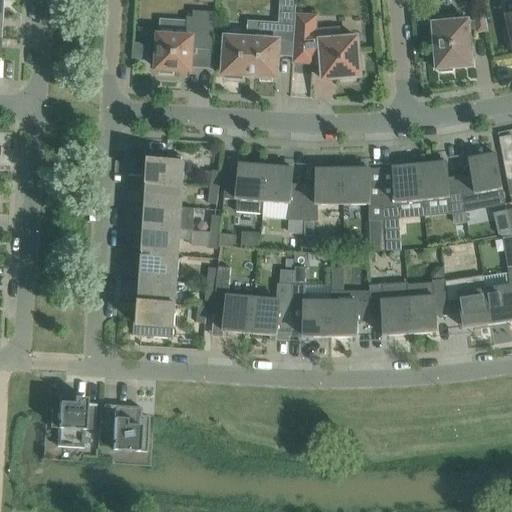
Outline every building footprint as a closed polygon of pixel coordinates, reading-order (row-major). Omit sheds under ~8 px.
[(225,54),(224,74),(227,74),(227,79),(243,80),(243,75),(277,78),(279,36),(294,37),(296,15),(296,0),(280,0),(279,24),(271,24),(270,41),(226,38),(225,54)] [(159,36),(157,70),(160,70),(160,74),(173,75),(173,71),(191,72),(192,50),(213,51),(216,13),(193,12),(193,18),(187,18),(187,28),(186,38),(159,36)] [(469,21),(433,24),(437,70),(441,70),(441,74),(454,73),(454,69),(473,67),(470,34),(476,33),(477,34),(489,32),(485,14),(473,16),(474,21),(469,22),(469,21)] [(296,15),(294,37),(293,57),(291,56),(291,58),(293,58),(293,63),(314,65),(314,61),(322,60),(323,81),(342,79),(342,82),(356,81),(356,78),(361,78),(361,71),(364,71),(363,57),(360,57),(358,38),(340,39),(339,29),(316,30),(317,17),(296,15)] [(473,175),(461,177),(464,197),(476,195),(479,206),(505,200),(496,155),(470,160),(473,175)] [(148,183),(183,186),(185,163),(182,163),(182,157),(167,156),(167,162),(149,160),(148,183)] [(464,197),(461,177),(448,179),(447,163),(420,166),(424,202),(449,199),(451,215),(453,215),(465,214),(466,213),(464,197)] [(227,179),(224,200),(225,200),(237,201),(236,212),(263,214),(267,167),(240,165),(239,181),(227,179)] [(399,204),(424,202),(420,166),(394,168),(394,172),(382,172),(385,222),(400,220),(399,204)] [(263,214),(263,219),(289,221),(288,234),(302,235),(303,222),(305,185),(292,185),(294,169),(267,167),(263,214)] [(319,206),(344,206),(344,170),(317,170),(317,186),(305,185),(303,222),(319,222),(319,206)] [(370,170),(344,170),(344,206),(369,206),(369,222),(372,222),(372,235),(384,235),(384,222),(385,222),(382,172),(370,173),(370,170)] [(219,189),(221,172),(211,171),(210,188),(219,189)] [(182,208),(183,186),(148,183),(146,206),(182,208)] [(217,205),(219,189),(210,188),(208,204),(217,205)] [(196,209),(182,208),(146,206),(145,228),(195,232),(196,209)] [(465,214),(453,215),(454,225),(466,224),(465,214)] [(508,215),(495,218),(499,236),(511,233),(511,230),(511,227),(508,215)] [(220,234),(222,217),(213,216),(211,233),(220,234)] [(143,254),(179,257),(179,254),(180,240),(192,241),(193,232),(195,232),(145,228),(143,254)] [(217,250),(220,234),(211,233),(208,249),(217,250)] [(220,235),(219,247),(232,248),(233,236),(220,235)] [(403,236),(387,237),(387,252),(404,251),(403,236)] [(509,274),(484,277),(491,326),(511,322),(511,237),(503,239),(509,274)] [(482,254),(488,254),(491,248),(490,242),(480,244),(482,254)] [(478,244),(467,246),(468,256),(480,255),(478,244)] [(177,283),(179,257),(143,254),(141,281),(177,283)] [(436,267),(431,273),(432,281),(433,281),(445,280),(444,267),(436,267)] [(214,304),(213,316),(226,317),(224,332),(251,334),(254,299),(229,297),(230,281),(231,268),(219,268),(217,280),(214,304)] [(216,286),(218,270),(209,269),(207,285),(216,286)] [(292,302),(291,334),(304,333),(304,338),(331,338),(331,302),(306,302),(306,286),(306,275),(296,275),(296,286),(293,286),(292,302)] [(491,326),(484,277),(484,276),(446,282),(450,316),(462,314),(465,330),(491,326)] [(450,316),(446,282),(446,280),(445,280),(433,281),(433,283),(408,285),(407,283),(413,335),(438,333),(437,317),(450,316)] [(176,305),(177,283),(141,281),(140,303),(176,305)] [(385,337),(413,335),(407,283),(370,286),(370,292),(371,322),(384,321),(385,337)] [(214,302),(216,286),(207,285),(205,301),(214,302)] [(254,299),(251,334),(278,337),(278,332),(291,334),(292,302),(293,286),(280,285),(278,285),(277,301),(254,299)] [(371,322),(370,292),(331,291),(331,302),(331,338),(358,338),(358,322),(371,322)] [(174,328),(176,305),(140,303),(138,326),(134,326),(133,337),(173,339),(174,328)] [(208,308),(199,306),(197,324),(206,325),(208,308)] [(86,399),(73,398),(61,397),(60,410),(52,410),(51,428),(58,429),(57,447),(83,449),(86,399)] [(146,453),(149,417),(141,416),(141,408),(116,406),(112,451),(146,453)]
